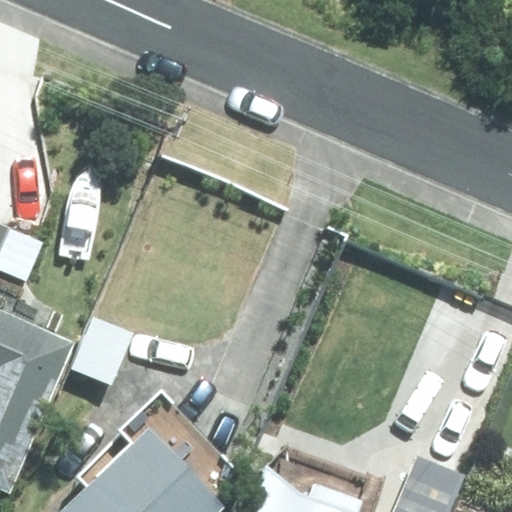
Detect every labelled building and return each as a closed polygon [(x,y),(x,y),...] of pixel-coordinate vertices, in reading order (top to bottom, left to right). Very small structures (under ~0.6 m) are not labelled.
[(0,496),(1,496),(62,348),(0,321),(0,496)] [(205,511),(201,507),(229,481),(153,401),(69,481),(75,487),(48,511),(205,511)] [(125,426),(104,402),(44,454),(65,478),(125,426)] [(412,459),(390,511),(445,511),(459,478),(412,459)] [(363,511),(364,511),(300,491),(295,505),(251,471),(237,511),(363,511)]
